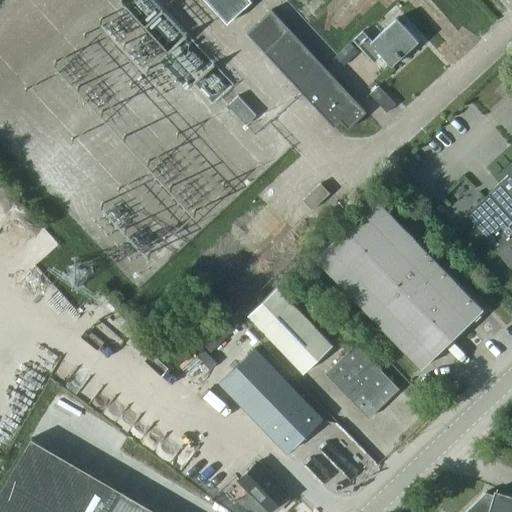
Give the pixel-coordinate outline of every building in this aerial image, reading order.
[(121,0),(120,1),(168,52),(187,34),(154,0),(121,0)] [(205,0),(227,23),(251,1),(250,0),(205,0)] [(271,9),(246,32),(264,51),(324,116),(334,126),(340,120),(348,128),(366,111),(289,28),(271,9)] [(397,19),(373,41),(363,32),(354,40),(375,62),(382,55),(392,65),(418,41),(397,19)] [(233,83),(187,34),(168,52),(158,61),(185,91),(193,84),(211,104),(233,83)] [(359,51),(350,41),(334,56),(343,65),(359,51)] [(395,104),(378,85),(369,93),(386,112),(395,104)] [(246,124),(256,115),(237,95),(227,104),(246,124)] [(498,252),(511,267),(511,172),(490,192),(489,192),(465,214),(499,252),(498,252)] [(320,182),(302,199),(312,209),(329,193),(320,182)] [(482,310),(377,200),(315,259),(420,368),(482,310)] [(299,309),(277,286),(247,314),(302,371),(331,343),(308,319),(299,309)] [(83,322),(104,297),(97,291),(75,316),(83,322)] [(308,319),(320,307),(311,297),(299,309),(308,319)] [(369,417),(398,388),(356,345),(332,368),(348,384),(344,391),(369,417)] [(255,348),(220,381),(287,452),(322,418),(255,348)] [(158,511),(31,437),(0,490),(0,511),(158,511)] [(244,502),(253,511),(264,511),(285,492),(256,462),(238,479),(252,494),(244,502)] [(463,511),(511,511),(511,495),(494,490),(493,494),(485,492),(463,511)]
